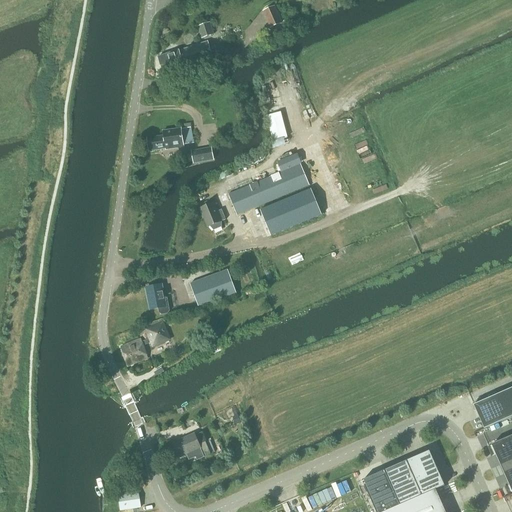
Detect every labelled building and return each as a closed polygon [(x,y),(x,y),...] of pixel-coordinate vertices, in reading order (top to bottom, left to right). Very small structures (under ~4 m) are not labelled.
[(271,28),(282,23),(275,8),(265,12),(271,28)] [(203,38),(214,34),(211,23),(199,27),(203,38)] [(164,76),(185,70),(185,68),(213,59),(208,42),(158,57),(164,76)] [(164,136),(148,138),(150,151),(170,149),(170,150),(184,148),(184,146),(194,145),(191,129),(182,130),(182,129),(163,131),(164,136)] [(191,152),(193,160),(194,164),(209,161),(215,160),(212,148),(191,152)] [(281,172),(301,164),(297,156),(278,164),(281,172)] [(237,216),(310,186),(301,165),(228,194),(237,216)] [(311,189),(260,210),(271,236),(322,216),(311,189)] [(215,203),(200,209),(208,228),(210,227),(214,231),(222,228),(222,222),(226,220),(222,210),(218,212),(215,203)] [(228,271),(191,284),(199,309),(237,295),(228,271)] [(164,299),(161,286),(162,286),(146,289),(151,310),(150,310),(150,311),(158,309),(159,314),(162,315),(168,314),(170,312),(167,299),(164,299)] [(153,348),(171,341),(164,322),(145,329),(153,348)] [(128,366),(149,357),(142,339),(121,348),(128,366)] [(157,377),(164,373),(162,369),(155,373),(157,377)] [(511,397),(509,390),(491,398),(502,422),(511,417),(511,397)] [(491,398),(474,405),(485,429),(502,422),(491,398)] [(195,434),(173,443),(179,458),(187,455),(189,461),(196,458),(197,461),(205,458),(205,457),(211,454),(206,442),(199,445),(195,434)] [(511,436),(492,445),(511,490),(511,436)] [(407,461),(422,496),(436,490),(445,486),(429,451),(407,461)] [(385,471),(400,506),(422,496),(407,461),(385,471)] [(363,480),(376,511),(386,511),(400,506),(385,471),(363,480)] [(445,511),(436,490),(422,496),(400,506),(386,511),(445,511)] [(120,511),(141,509),(138,493),(118,496),(120,511)]
